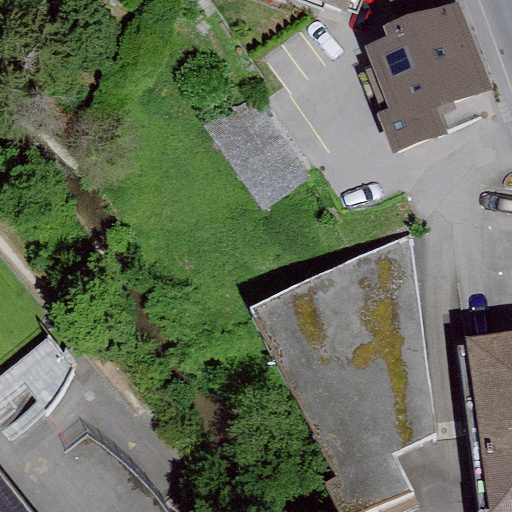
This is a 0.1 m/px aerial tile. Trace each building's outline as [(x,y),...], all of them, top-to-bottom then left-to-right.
[(282,0),(350,29),(362,0),(282,0)] [(387,0),(416,112),(483,94),(458,0),(387,0)] [(403,49),(384,58),(394,79),(413,71),(403,49)] [(270,213),(318,177),(256,94),(208,129),(270,213)] [(407,238),(244,316),(319,462),(335,511),(376,511),(411,497),(393,458),(435,440),(407,238)] [(511,511),(511,336),(454,345),(477,511),(511,511)] [(22,511),(0,484),(0,511),(22,511)]
